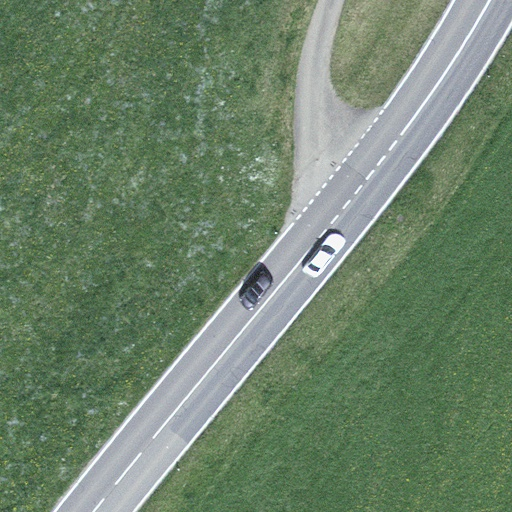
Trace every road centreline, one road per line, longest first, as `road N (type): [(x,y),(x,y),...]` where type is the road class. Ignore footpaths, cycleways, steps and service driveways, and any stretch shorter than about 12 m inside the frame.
road 1 (secondary): [(500,0),(413,136),(105,511)]
road 2 (track): [(332,0),(316,90),(341,229)]
